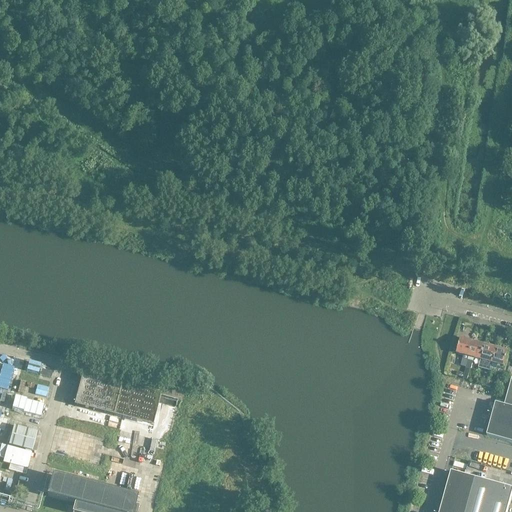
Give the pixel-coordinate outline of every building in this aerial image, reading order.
[(468,358),(472,343),(460,339),(456,354),(468,358)] [(480,361),(484,346),(472,343),(468,358),(480,361)] [(492,364),(496,349),(484,346),(480,361),(492,364)] [(504,367),(508,352),(496,349),(492,364),(504,367)] [(51,378),(52,372),(40,369),(39,375),(51,378)] [(83,377),(76,405),(153,425),(161,394),(118,383),(117,389),(108,387),(109,384),(83,377)] [(511,408),(504,406),(495,404),(487,436),(511,443),(511,408)] [(0,415),(0,428),(8,430),(10,417),(0,415)] [(31,452),(37,433),(14,426),(8,445),(31,452)] [(27,469),(31,454),(7,447),(3,463),(27,469)] [(465,511),(475,479),(451,472),(440,511),(465,511)] [(134,509),(136,499),(52,477),(47,497),(75,504),(73,511),(136,511),(137,509),(134,509)] [(507,511),(511,494),(511,489),(475,479),(465,511),(507,511)]
